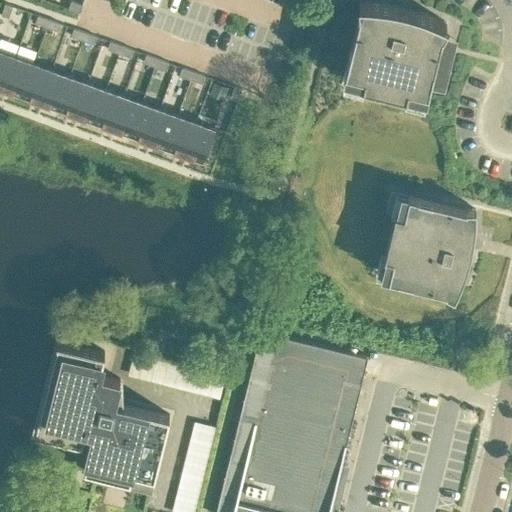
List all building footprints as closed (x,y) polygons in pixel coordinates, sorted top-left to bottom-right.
[(70,0),(68,8),(79,12),(82,5),(70,0)] [(404,96),(421,100),(420,103),(423,103),(427,87),(439,90),(450,46),(438,42),(441,29),(446,20),(440,18),(434,15),(426,12),(414,8),(408,6),(402,4),(393,2),(387,1),(380,0),(376,0),(358,0),(359,9),(345,67),(364,72),(362,80),(384,85),(386,77),(405,81),(403,90),(405,90),(404,96)] [(4,2),(0,13),(8,16),(12,5),(4,2)] [(37,14),(34,22),(46,26),(49,18),(37,14)] [(49,18),(46,26),(57,30),(60,22),(49,18)] [(73,27),(70,35),(82,39),(85,31),(73,27)] [(85,31),(82,39),(93,43),(96,35),(85,31)] [(109,40),(106,48),(118,52),(121,45),(109,40)] [(121,45),(118,52),(129,56),(132,49),(121,45)] [(0,50),(0,87),(2,88),(14,56),(0,50)] [(145,54),(142,61),(154,65),(157,58),(145,54)] [(14,56),(2,88),(20,95),(32,62),(14,56)] [(157,58),(154,65),(165,69),(168,62),(157,58)] [(32,62),(20,95),(38,101),(50,69),(32,62)] [(181,67),(178,74),(190,79),(193,71),(181,67)] [(50,69),(38,101),(56,108),(68,76),(50,69)] [(193,71),(190,79),(201,83),(204,75),(193,71)] [(68,76),(56,108),(74,115),(86,82),(68,76)] [(86,82),(74,115),(92,121),(104,89),(86,82)] [(227,87),(213,82),(209,92),(223,98),(227,87)] [(233,86),(229,97),(237,100),(241,89),(233,86)] [(104,89),(92,121),(110,128),(122,95),(104,89)] [(122,95),(110,128),(128,134),(140,102),(122,95)] [(140,102),(128,134),(146,141),(158,109),(140,102)] [(158,109),(146,141),(164,148),(176,115),(158,109)] [(176,115),(164,148),(183,154),(194,122),(176,115)] [(194,122),(183,154),(201,161),(213,129),(194,122)] [(392,256),(387,275),(445,290),(453,294),(458,286),(460,280),(462,274),(464,268),(466,262),(469,253),(470,247),(472,241),(473,235),(474,229),(475,220),(475,213),(475,207),(466,207),(391,189),(390,191),(393,192),(389,209),(395,210),(394,213),(402,215),(398,234),(389,231),(384,254),(392,256)] [(67,340),(68,335),(56,332),(31,433),(43,436),(45,431),(89,442),(83,466),(152,483),(169,413),(113,399),(116,385),(106,383),(108,375),(119,378),(120,377),(99,372),(104,350),(67,340)] [(328,511),(330,505),(367,355),(276,332),(273,342),(258,338),(214,511),(328,511)] [(132,350),(128,372),(221,391),(225,369),(132,350)] [(172,508),(187,511),(194,511),(216,421),(194,416),(172,508)]
